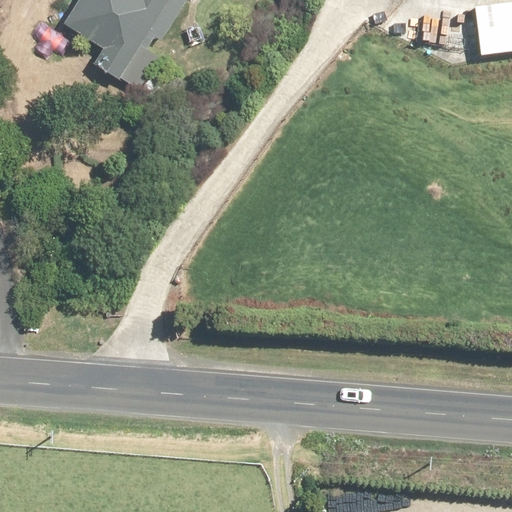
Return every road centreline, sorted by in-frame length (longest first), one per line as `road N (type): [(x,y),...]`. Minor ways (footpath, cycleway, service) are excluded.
road 1 (tertiary): [(511,419),(0,380)]
road 2 (unknown): [(113,389),(164,279),(325,68),(367,0)]
